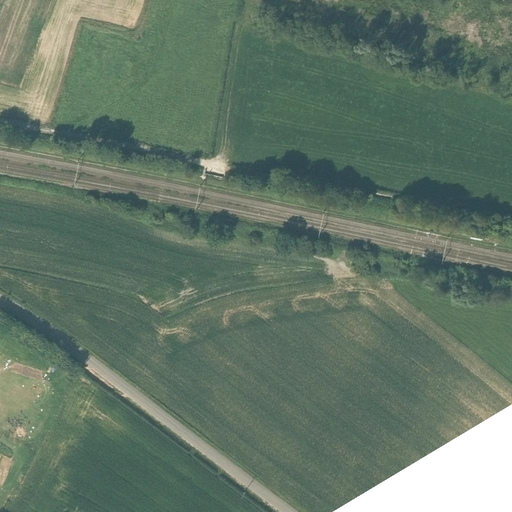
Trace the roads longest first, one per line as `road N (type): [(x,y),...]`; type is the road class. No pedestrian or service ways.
road 1 (tertiary): [(0,300),(287,511)]
road 2 (track): [(209,164),(0,121)]
